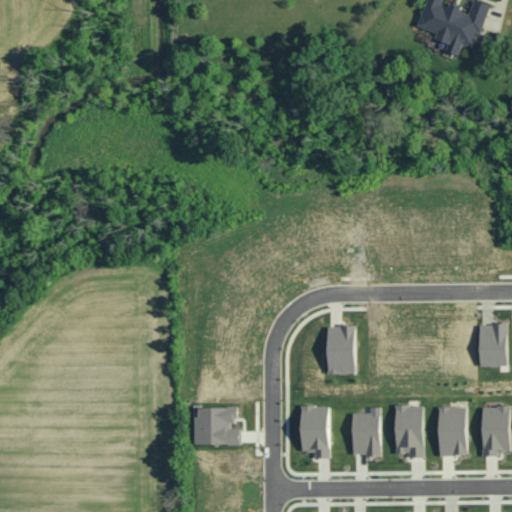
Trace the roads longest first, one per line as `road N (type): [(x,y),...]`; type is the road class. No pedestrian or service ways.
road 1 (residential): [(270,489),(511,487)]
road 2 (residential): [(511,290),(316,296),(288,315)]
road 3 (residential): [(270,511),(272,361),(288,315)]
